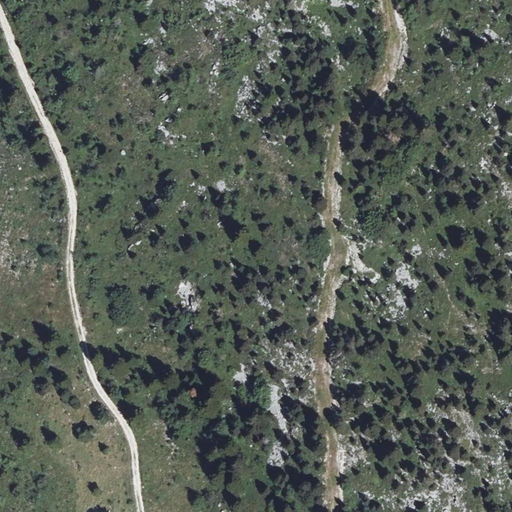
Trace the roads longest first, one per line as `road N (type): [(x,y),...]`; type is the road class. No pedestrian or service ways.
road 1 (track): [(334,511),(322,354),(339,246),(329,218),(332,163),(336,138),(393,63),(390,0)]
road 2 (track): [(0,20),(63,166),(74,313),(92,378),(130,436),(141,511)]
